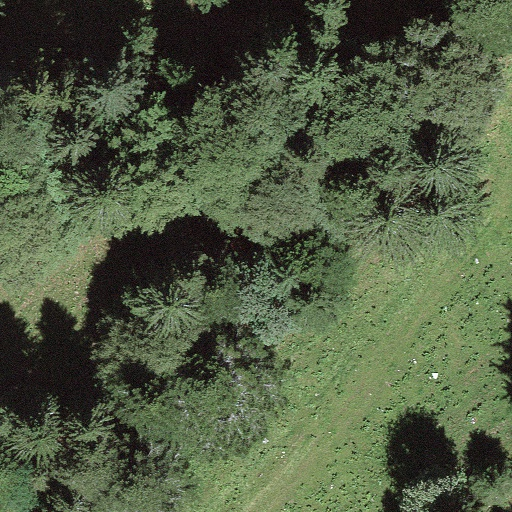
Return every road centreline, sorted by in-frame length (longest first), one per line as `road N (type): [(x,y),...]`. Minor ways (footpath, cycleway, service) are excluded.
road 1 (track): [(511,223),(284,511)]
road 2 (track): [(207,0),(81,41),(0,40)]
